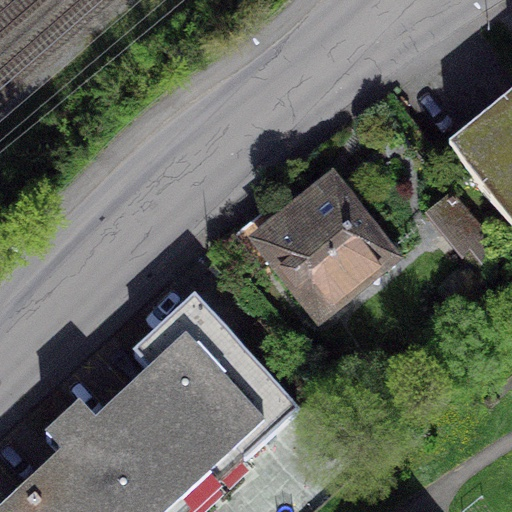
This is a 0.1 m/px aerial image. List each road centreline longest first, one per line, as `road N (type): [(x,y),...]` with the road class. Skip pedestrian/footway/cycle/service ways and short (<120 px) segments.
road 1 (residential): [(0,352),(253,109)]
road 2 (residential): [(447,0),(253,109)]
road 3 (residential): [(253,109),(364,0)]
